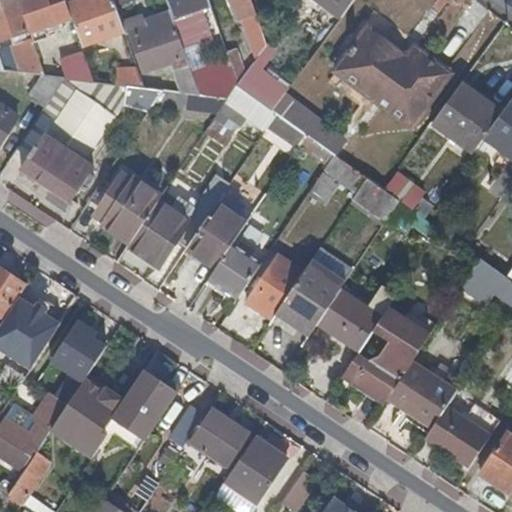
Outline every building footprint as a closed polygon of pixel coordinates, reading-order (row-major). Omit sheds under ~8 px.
[(10,41),(26,36),(14,0),(0,0),(0,35),(8,33),(10,41)] [(43,0),(69,74),(89,76),(77,41),(63,0),(43,0)] [(63,0),(77,41),(120,28),(112,2),(110,0),(63,0)] [(208,0),(163,0),(169,15),(179,46),(194,41),(191,32),(217,23),(208,0)] [(238,10),(251,48),(258,38),(263,32),(251,0),(230,0),(234,11),(238,10)] [(340,0),(320,0),(333,9),(340,0)] [(165,56),(175,84),(193,86),(189,75),(179,46),(169,15),(129,29),(136,48),(131,50),(137,67),(165,56)] [(344,42),(330,60),(371,91),(404,116),(444,64),(408,37),(402,45),(364,15),(348,36),(343,32),(339,38),(344,42)] [(267,44),(258,38),(251,48),(241,63),(234,74),(235,78),(234,79),(264,100),(276,84),(280,79),(255,62),(267,44)] [(229,60),(234,74),(241,63),(234,44),(225,47),(229,60)] [(18,52),(24,69),(42,71),(34,47),(18,52)] [(24,69),(18,52),(0,52),(0,60),(2,66),(24,69)] [(137,80),(131,60),(116,60),(116,78),(127,79),(137,80)] [(229,60),(189,75),(193,86),(186,99),(184,104),(214,110),(234,79),(235,78),(234,74),(229,60)] [(371,91),(330,60),(321,72),(362,103),(371,91)] [(60,73),(42,71),(26,92),(41,102),(60,73)] [(455,76),(425,116),(465,146),(478,129),(495,106),(455,76)] [(137,80),(127,79),(128,83),(126,86),(150,102),(155,95),(163,83),(137,80)] [(264,100),(234,79),(214,110),(201,129),(215,139),(236,110),(259,126),(262,120),(272,106),(264,100)] [(175,84),(163,83),(155,95),(186,99),(193,86),(175,84)] [(276,84),(264,100),(272,106),(328,146),(339,130),(276,84)] [(495,106),(478,129),(511,154),(511,89),(508,87),(495,106)] [(0,138),(16,114),(0,104),(0,138)] [(328,146),(272,106),(262,120),(291,141),(294,137),(321,156),(328,146)] [(44,129),(22,164),(71,197),(94,163),(44,129)] [(250,181),(271,143),(259,137),(238,174),(250,181)] [(362,170),(328,146),(321,156),(302,185),(318,196),(334,173),(351,186),(362,170)] [(388,166),(378,181),(394,193),(407,202),(417,188),(388,166)] [(118,170),(113,179),(121,185),(127,176),(118,170)] [(378,181),(362,170),(351,186),(345,195),(377,219),(385,208),(394,193),(378,181)] [(172,235),(212,262),(228,237),(242,216),(213,196),(223,181),(208,171),(186,205),(172,196),(167,204),(157,198),(129,242),(127,244),(154,262),(172,235)] [(102,223),(129,242),(157,198),(158,196),(127,176),(121,185),(113,179),(98,202),(111,210),(102,223)] [(407,202),(394,193),(385,208),(429,239),(438,224),(407,202)] [(239,235),(252,245),(261,233),(248,223),(239,235)] [(232,294),(257,255),(228,237),(212,262),(203,275),(232,294)] [(273,307),(299,266),(273,249),(242,298),(268,315),(273,307)] [(483,256),(478,252),(464,273),(479,284),(482,279),(496,289),(492,293),(507,303),(509,301),(511,295),(511,281),(505,276),(506,273),(491,262),(489,265),(480,259),(483,256)] [(335,285),(339,278),(306,256),(299,266),(273,307),(306,329),(313,318),(335,285)] [(0,313),(21,281),(0,267),(0,313)] [(52,326),(63,309),(25,284),(0,321),(0,329),(26,347),(22,353),(19,351),(6,370),(18,377),(52,326)] [(313,318),(357,348),(373,323),(387,303),(392,295),(377,286),(367,300),(351,289),(348,293),(335,285),(313,318)] [(351,377),(382,397),(406,361),(426,330),(387,303),(373,323),(390,334),(378,353),(369,356),(357,348),(345,366),(354,372),(351,377)] [(1,414),(0,415),(0,475),(5,479),(42,426),(74,376),(100,342),(88,334),(85,339),(68,327),(40,367),(55,377),(20,427),(1,414)] [(443,402),(450,391),(406,361),(382,397),(399,408),(400,406),(428,424),(443,402)] [(172,389),(139,366),(115,402),(109,412),(142,435),(172,389)] [(354,372),(345,366),(342,371),(351,377),(354,372)] [(74,376),(42,426),(88,455),(102,432),(98,430),(109,412),(115,402),(74,376)] [(183,435),(205,402),(192,393),(167,431),(179,440),(183,435)] [(243,427),(205,402),(183,435),(221,460),(243,427)] [(465,462),(486,431),(443,402),(428,424),(422,434),(465,462)] [(506,490),(511,480),(511,433),(504,428),(476,470),(506,490)] [(278,451),(247,430),(219,472),(251,493),(278,451)] [(38,435),(0,491),(0,492),(16,503),(54,446),(38,435)] [(0,503),(12,511),(17,504),(16,503),(0,492),(0,503)] [(357,511),(327,492),(313,511),(357,511)]
